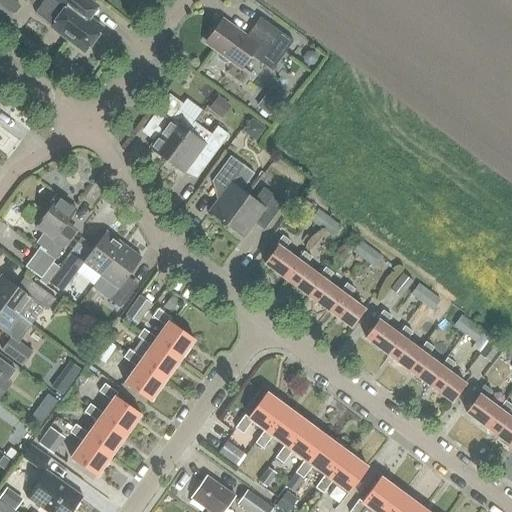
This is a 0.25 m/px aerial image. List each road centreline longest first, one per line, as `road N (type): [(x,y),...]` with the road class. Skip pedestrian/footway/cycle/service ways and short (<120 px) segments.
road 1 (residential): [(511,505),(266,320)]
road 2 (residential): [(266,320),(162,241),(79,122)]
road 3 (residential): [(128,511),(266,320)]
road 4 (residential): [(79,122),(102,107),(183,0)]
